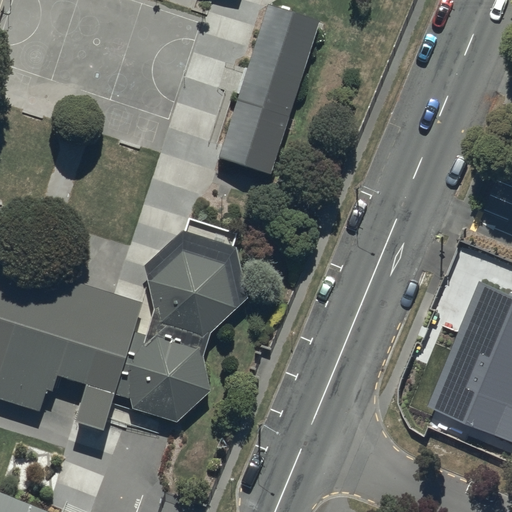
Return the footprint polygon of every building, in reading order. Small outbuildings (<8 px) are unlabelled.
[(104,0),(18,0),(6,36),(43,77),(98,65),(185,90),(202,32),(186,28),(185,32),(114,12),(104,0)] [(218,159),(270,176),(288,120),(319,22),(267,6),(247,67),(244,78),(239,93),(223,143),(218,159)] [(0,137),(0,199),(35,211),(54,150),(31,143),(30,147),(0,137)] [(152,249),(170,191),(84,163),(66,221),(152,249)] [(160,324),(203,339),(210,332),(249,298),(236,248),(233,247),(182,231),(144,265),(152,297),(155,308),(160,324)] [(0,254),(0,398),(21,405),(40,411),(47,390),(54,392),(59,377),(80,383),(100,389),(116,394),(136,330),(144,302),(127,297),(111,292),(64,276),(16,260),(0,254)] [(429,409),(511,443),(511,295),(482,283),(429,409)] [(155,308),(147,334),(136,330),(116,394),(133,399),(127,365),(155,337),(199,350),(203,357),(210,332),(203,339),(160,324),(155,308)] [(203,357),(199,350),(155,337),(127,365),(133,399),(135,409),(179,422),(210,393),(203,357)] [(0,471),(0,487),(8,491),(14,477),(0,471)] [(48,511),(43,510),(0,492),(0,511),(48,511)]
